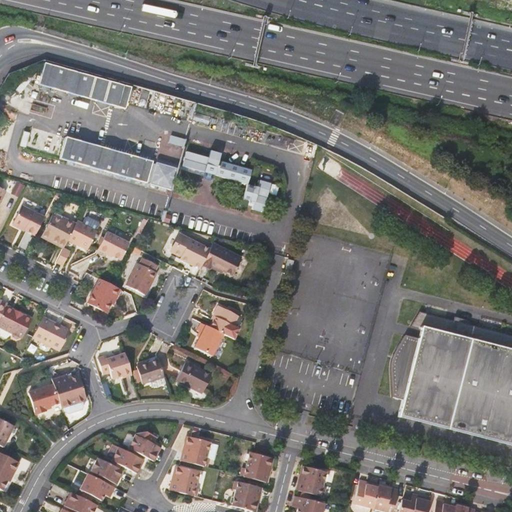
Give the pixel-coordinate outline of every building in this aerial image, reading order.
[(132,86),(45,61),(40,84),(95,100),(110,104),(126,108),(132,86)] [(153,161),(67,137),(61,159),(147,183),(153,161)] [(188,151),(183,165),(216,175),(248,184),(252,169),(220,160),(222,153),(210,150),(208,157),(188,151)] [(178,168),(157,162),(151,184),(172,190),(178,168)] [(216,175),(183,165),(181,165),(180,169),(203,176),(206,180),(210,181),(215,179),(216,175)] [(259,187),(248,184),(244,199),(254,202),(252,208),(264,212),(272,183),(260,180),(259,187)] [(24,185),(18,182),(12,193),(19,196),(24,185)] [(13,223),(36,234),(45,215),(22,204),(13,223)] [(53,236),(66,243),(67,240),(76,223),(62,215),(60,219),(51,214),(41,236),(50,241),(53,236)] [(137,232),(141,234),(148,220),(144,218),(137,232)] [(76,223),(67,240),(88,250),(98,230),(77,220),(76,223)] [(108,231),(99,249),(107,254),(108,252),(122,259),(130,242),(108,231)] [(179,258),(200,269),(202,264),(210,248),(181,234),(172,251),(180,256),(179,258)] [(53,236),(50,241),(63,247),(66,243),(53,236)] [(210,248),(202,264),(210,268),(212,264),(233,275),(242,257),(213,242),(210,248)] [(63,248),(56,261),(63,265),(70,251),(63,248)] [(434,293),(443,264),(414,255),(405,284),(434,293)] [(137,263),(126,285),(146,294),(157,273),(155,272),(158,265),(143,258),(139,264),(137,263)] [(290,260),(287,271),(292,272),(295,261),(290,260)] [(121,289),(100,278),(88,303),(107,312),(114,298),(115,299),(121,289)] [(13,309),(6,305),(0,317),(0,327),(11,333),(12,337),(15,339),(19,338),(20,335),(22,336),(31,318),(24,315),(23,317),(12,312),(13,309)] [(213,320),(210,327),(224,334),(227,336),(238,315),(218,305),(214,313),(216,314),(213,320)] [(24,315),(13,309),(12,312),(23,317),(24,315)] [(511,337),(419,312),(410,327),(420,329),(418,339),(404,336),(397,348),(394,353),(392,357),(391,361),(391,366),(391,372),(391,381),(392,397),(403,400),(398,418),(511,447),(511,337)] [(42,317),(32,337),(59,351),(69,331),(42,317)] [(210,327),(201,322),(197,330),(202,333),(194,348),(212,357),(224,334),(210,327)] [(11,333),(0,327),(0,336),(4,338),(11,333)] [(132,374),(125,353),(107,359),(106,356),(98,358),(103,376),(110,373),(112,380),(132,374)] [(165,376),(159,358),(137,365),(143,383),(165,376)] [(189,360),(187,362),(202,370),(203,368),(189,360)] [(187,362),(177,381),(203,394),(213,376),(202,370),(187,362)] [(52,380),(54,384),(69,379),(68,375),(52,380)] [(69,379),(54,384),(54,385),(60,403),(62,408),(65,407),(84,401),(87,400),(78,375),(69,379)] [(60,403),(54,385),(29,393),(37,415),(48,411),(46,408),(60,403)] [(84,401),(65,407),(67,412),(70,414),(83,410),(85,406),(84,401)] [(0,445),(3,447),(14,425),(0,418),(0,445)] [(134,434),(127,449),(128,450),(131,451),(136,453),(153,462),(160,448),(151,444),(154,437),(145,433),(134,434)] [(181,453),(179,460),(203,466),(205,458),(209,442),(188,436),(184,437),(183,443),(185,446),(184,452),(181,453)] [(109,464),(118,469),(119,466),(136,474),(142,460),(135,456),(136,453),(131,451),(130,453),(127,452),(112,445),(105,458),(110,461),(109,464)] [(244,468),(242,476),(266,482),(268,474),(265,474),(268,465),(270,466),(272,460),(269,457),(249,452),(244,468)] [(0,453),(0,490),(3,492),(13,472),(15,473),(20,464),(0,453)] [(109,464),(96,458),(90,472),(99,476),(101,477),(100,481),(105,484),(107,480),(115,484),(122,471),(118,469),(109,464)] [(171,482),(169,490),(193,496),(198,471),(178,466),(173,467),(173,472),(175,475),(174,482),(171,482)] [(297,483),(295,490),(319,496),(321,488),(325,472),(304,467),(303,468),(300,469),(299,475),(301,476),(299,483),(297,483)] [(97,480),(87,475),(79,490),(101,501),(103,496),(105,491),(110,494),(113,488),(105,484),(100,481),(97,480)] [(351,504),(371,509),(377,487),(377,485),(370,483),(369,486),(365,485),(365,482),(357,480),(351,504)] [(261,487),(237,481),(235,489),(231,505),(252,511),(256,509),(257,502),(254,501),(256,495),(259,495),(261,487)] [(377,487),(371,509),(381,511),(391,511),(397,490),(380,486),(379,488),(377,487)] [(93,511),(96,506),(70,493),(64,506),(72,510),(71,511),(93,511)] [(297,509),(295,511),(321,511),(323,503),(308,499),(309,496),(300,494),(299,498),(294,496),(292,503),(298,505),(297,509)] [(426,511),(430,499),(416,495),(414,503),(409,502),(401,499),(397,511),(426,511)] [(453,511),(455,507),(455,505),(448,503),(447,506),(443,505),(444,502),(435,500),(432,511),(453,511)]
